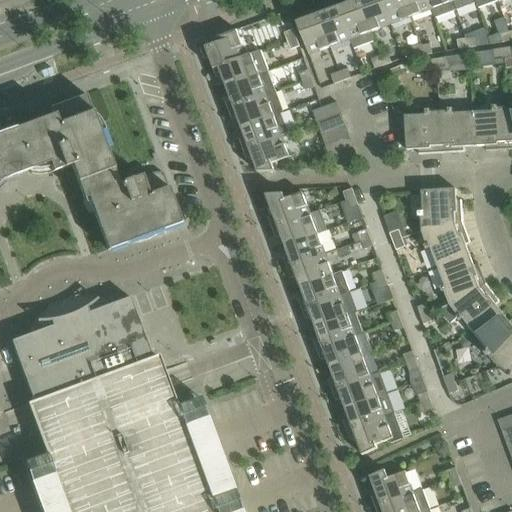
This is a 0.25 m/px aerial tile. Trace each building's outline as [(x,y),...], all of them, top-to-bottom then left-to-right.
[(371,33),(359,0),(348,0),(349,4),(339,8),(351,40),(355,50),(375,42),(371,33)] [(359,0),(371,33),(392,25),(382,0),(359,0)] [(382,0),(392,25),(412,18),(405,0),(382,0)] [(405,0),(412,18),(433,10),(428,0),(405,0)] [(457,12),(452,0),(428,0),(433,10),(436,19),(457,12)] [(452,0),(457,12),(477,4),(475,0),(474,0),(473,0),(452,0)] [(499,2),(498,0),(473,0),(474,0),(475,0),(477,4),(479,9),(499,2)] [(327,6),(317,10),(331,48),(351,40),(339,8),(329,11),(327,6)] [(310,56),(331,48),(317,10),(307,14),(309,19),(298,23),(310,56)] [(247,56),(238,31),(219,38),(220,43),(202,50),(206,61),(211,59),(215,69),(247,57),(247,56)] [(297,39),(294,31),(284,34),(287,43),(297,39)] [(503,43),(511,42),(510,32),(501,34),(503,43)] [(468,49),(477,47),(476,38),(467,39),(468,49)] [(287,43),(290,51),(300,47),(297,39),(287,43)] [(467,39),(458,41),(459,50),(468,49),(467,39)] [(432,45),(423,46),(424,56),(433,54),(432,45)] [(424,56),(423,46),(414,48),(415,57),(424,56)] [(511,48),(503,49),(505,59),(511,57),(511,48)] [(503,49),(494,51),(496,60),(505,59),(503,49)] [(247,57),(215,69),(218,80),(223,78),(227,88),(269,72),(261,51),(247,56),(247,57)] [(389,54),(381,57),(384,67),(393,63),(389,54)] [(381,57),(372,61),(375,70),(384,67),(381,57)] [(445,59),(436,60),(438,70),(447,68),(445,59)] [(436,60),(427,61),(429,71),(438,70),(436,60)] [(349,69),(340,73),(343,82),(352,79),(349,69)] [(312,79),(309,71),(299,75),(302,83),(312,79)] [(269,72),(227,88),(231,98),(226,100),(229,110),(277,92),(269,72)] [(340,73),(331,76),(335,85),(343,82),(340,73)] [(302,83),(305,92),(315,88),(312,79),(302,83)] [(277,92),(229,110),(233,120),(238,118),(242,128),(281,114),(284,113),(277,92)] [(94,215),(108,251),(127,244),(125,239),(141,233),(145,242),(147,241),(150,240),(153,238),(155,237),(159,235),(160,233),(162,231),(181,224),(163,174),(157,174),(142,176),(119,184),(106,151),(101,152),(88,117),(93,115),(86,96),(50,109),(53,116),(3,134),(0,135),(0,190),(1,190),(3,188),(5,186),(6,184),(21,178),(31,175),(36,175),(42,175),(52,173),(71,166),(84,200),(93,197),(99,213),(94,215)] [(314,112),(318,124),(342,115),(338,103),(314,112)] [(494,112),(474,113),(476,147),(487,147),(487,152),(510,151),(507,109),(499,109),(499,107),(494,107),(494,112)] [(450,112),(440,113),(443,155),(465,153),(465,148),(476,147),(474,113),(454,114),(454,110),(449,110),(450,112)] [(443,155),(440,113),(431,113),(431,111),(427,111),(427,116),(406,117),(408,151),(420,151),(420,156),(443,155)] [(281,114),(242,128),(246,139),(241,141),(244,151),(282,137),(289,134),(281,114)] [(318,124),(322,135),(346,126),(342,115),(318,124)] [(322,135),(326,146),(351,137),(346,126),(322,135)] [(290,158),(282,137),(244,151),(248,161),(253,159),(258,173),(276,172),(273,164),(290,158)] [(326,146),(330,158),(355,148),(351,137),(326,146)] [(359,160),(355,148),(330,158),(334,169),(359,160)] [(344,193),(347,202),(356,198),(353,190),(344,193)] [(457,190),(423,192),(424,213),(419,213),(420,218),(422,218),(423,232),(464,223),(463,202),(457,202),(457,190)] [(270,219),(274,229),(311,215),(303,194),(286,200),(284,195),(267,196),(275,217),(270,219)] [(347,202),(350,210),(359,207),(356,198),(347,202)] [(286,247),(319,235),(328,232),(321,212),(311,215),(274,229),(277,239),(282,237),(286,247)] [(439,268),(471,256),(467,245),(472,244),(464,223),(423,232),(428,246),(426,247),(427,251),(432,249),(439,268)] [(371,239),(368,230),(359,234),(362,242),(371,239)] [(391,234),(394,243),(403,239),(400,231),(391,234)] [(285,259),(289,269),(326,255),(319,235),(286,247),(290,258),(285,259)] [(362,242),(365,251),(374,247),(371,239),(362,242)] [(394,243),(397,251),(406,248),(403,239),(394,243)] [(297,277),(301,288),(334,276),(326,255),(289,269),(292,279),(297,277)] [(450,306),(487,285),(480,265),(475,267),(471,256),(439,268),(446,288),(442,289),(443,293),(445,292),(450,306)] [(386,279),(383,271),(374,274),(377,283),(386,279)] [(343,272),(334,276),(301,288),(305,298),(300,300),(304,310),(351,293),(343,272)] [(377,283),(380,291),(389,288),(386,279),(377,283)] [(476,336),(503,314),(497,305),(501,302),(487,285),(450,306),(441,312),(451,325),(458,320),(460,323),(464,320),(476,336)] [(358,313),(351,293),(304,310),(307,320),(313,319),(316,329),(358,314),(358,313)] [(172,392),(170,387),(167,378),(159,356),(152,358),(130,298),(89,313),(87,308),(91,306),(94,303),(98,300),(97,299),(93,302),(89,305),(85,308),(80,310),(76,313),(71,315),(67,316),(62,318),(57,319),(52,320),(47,320),(42,321),(37,321),(37,323),(42,323),(46,322),(51,322),(53,327),(11,342),(34,402),(27,404),(31,414),(41,441),(46,455),(24,463),(41,511),(241,511),(200,398),(177,406),(172,392)] [(418,308),(421,317),(430,313),(427,305),(418,308)] [(401,320),(398,312),(389,315),(392,324),(401,320)] [(421,317),(424,325),(433,322),(430,313),(421,317)] [(358,314),(316,329),(320,339),(315,341),(319,351),(365,334),(358,314)] [(497,368),(511,352),(511,321),(510,323),(503,314),(476,336),(488,352),(484,354),(487,358),(489,357),(497,368)] [(392,324),(395,332),(405,329),(401,320),(392,324)] [(331,369),(364,357),(373,354),(366,334),(365,334),(319,351),(322,361),(328,359),(331,369)] [(416,361),(413,352),(404,356),(407,364),(416,361)] [(511,352),(497,368),(510,376),(509,378),(511,380),(511,352)] [(330,382),(334,391),(371,378),(364,357),(331,369),(335,380),(330,382)] [(407,364),(410,373),(420,369),(416,361),(407,364)] [(343,400),(346,410),(388,394),(381,374),(371,378),(334,391),(337,401),(343,400)] [(444,378),(447,387),(456,383),(453,375),(444,378)] [(447,387),(450,395),(459,392),(456,383),(447,387)] [(419,396),(422,405),(431,401),(428,393),(419,396)] [(345,422),(349,432),(396,415),(388,394),(346,410),(350,420),(345,422)] [(422,405),(425,413),(434,410),(431,401),(422,405)] [(405,440),(396,415),(349,432),(352,442),(357,440),(364,456),(378,450),(377,446),(391,441),(392,444),(405,440)] [(511,416),(499,421),(503,433),(511,429),(511,416)] [(507,444),(511,442),(511,429),(503,433),(507,444)] [(459,477),(456,469),(447,472),(450,481),(459,477)] [(373,498),(377,508),(414,494),(406,472),(389,479),(386,471),(371,478),(378,496),(373,498)] [(450,481),(453,489),(463,486),(459,477),(450,481)] [(414,494),(377,508),(378,511),(427,511),(431,511),(424,490),(414,494)]
